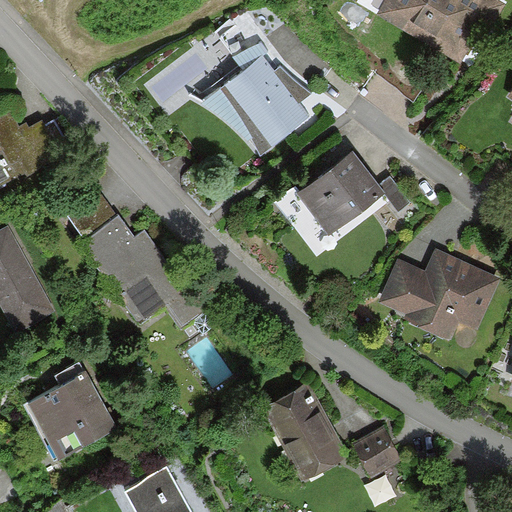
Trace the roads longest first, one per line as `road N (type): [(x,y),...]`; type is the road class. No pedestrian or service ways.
road 1 (tertiary): [(0,26),(268,303),(350,366),(487,442)]
road 2 (residential): [(511,224),(353,107)]
